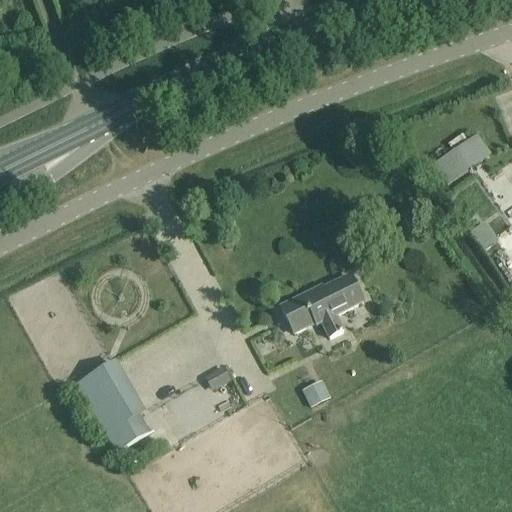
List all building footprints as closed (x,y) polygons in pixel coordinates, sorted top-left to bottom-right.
[(476,138),(434,167),(449,187),(490,157),(476,138)] [(511,240),(494,250),(511,282),(511,240)] [(335,318),(363,305),(350,279),(305,301),(303,298),(281,310),(294,336),(315,325),(316,328),(322,325),(330,341),(343,334),(335,318)] [(115,366),(106,370),(78,387),(107,437),(144,416),(115,366)] [(212,394),(231,384),(223,370),(204,380),(212,394)] [(311,411),(331,400),(322,383),(302,394),(311,411)]
